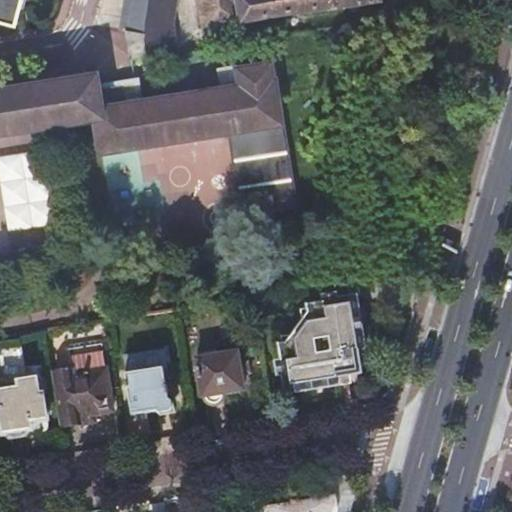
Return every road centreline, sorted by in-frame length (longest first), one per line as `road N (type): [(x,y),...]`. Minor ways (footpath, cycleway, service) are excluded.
road 1 (residential): [(0,495),(430,426)]
road 2 (primary): [(511,141),(430,426)]
road 3 (primary): [(476,426),(511,302)]
road 4 (residential): [(91,0),(82,30),(63,49),(0,58)]
